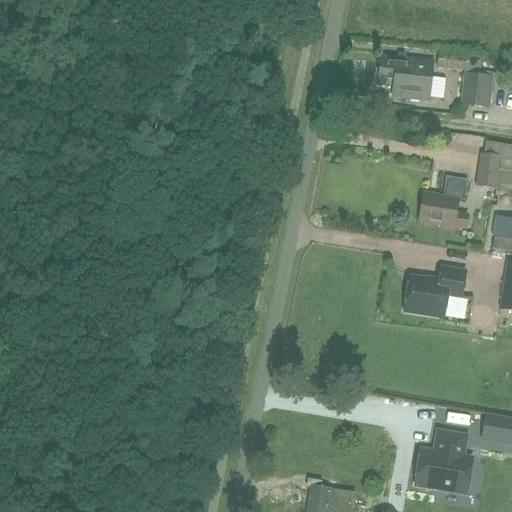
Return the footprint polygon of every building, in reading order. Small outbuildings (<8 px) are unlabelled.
[(414,58),(380,55),(377,85),(410,88),(414,58)] [(491,59),(452,56),(450,70),(490,74),(490,71),(491,69),(492,64),(491,62),(491,59)] [(482,154),(480,154),(475,186),(495,189),(498,170),(511,172),(511,143),(509,143),(509,145),(484,140),(482,154)] [(469,160),(471,149),(449,145),(447,156),(469,160)] [(449,181),(465,181),(466,160),(450,159),(449,181)] [(464,229),(467,215),(455,213),(457,200),(423,194),(418,222),(452,227),(464,229)] [(511,218),(494,216),(490,235),(511,239),(511,218)] [(511,261),(507,261),(499,309),(511,310),(511,261)] [(401,312),(444,318),(447,296),(463,298),(467,270),(437,266),(435,278),(407,274),(401,312)] [(395,477),(409,423),(371,413),(366,430),(372,432),(362,468),(395,477)] [(471,465),(471,461),(472,459),(470,459),(462,457),(465,437),(438,432),(435,447),(437,447),(436,453),(420,451),(415,485),(466,494),(471,465)] [(349,511),(351,479),(310,478),(308,511),(349,511)]
